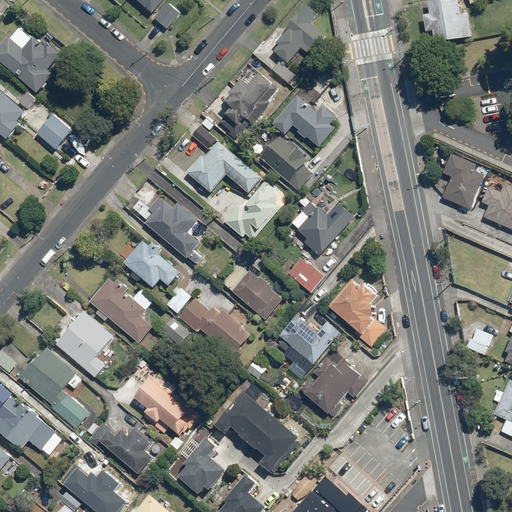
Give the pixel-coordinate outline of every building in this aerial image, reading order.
[(138,0),(154,14),(166,0),(138,0)] [(436,43),(474,37),(471,14),(462,15),(459,0),(438,0),(429,2),(431,13),(425,15),(428,33),(435,31),(436,43)] [(170,3),(158,18),(170,28),(182,14),(170,3)] [(313,55),(328,36),(313,23),(320,14),(308,4),(289,28),(290,29),(278,44),(280,45),(275,52),(290,64),(304,48),(313,55)] [(27,49),(13,37),(0,52),(0,57),(42,92),(58,72),(54,69),(65,56),(39,35),(27,49)] [(295,62),(301,67),(309,58),(303,53),(295,62)] [(298,72),(283,59),(274,69),(290,82),(298,72)] [(268,96),(280,82),(268,72),(260,81),(252,75),(230,99),(238,106),(233,112),(246,123),(253,116),(258,120),(274,102),(268,96)] [(326,99),(334,88),(319,76),(310,88),(326,99)] [(24,121),(32,110),(0,83),(0,129),(12,139),(26,123),(24,121)] [(321,148),(339,128),(334,124),(340,117),(325,105),(320,112),(300,95),(275,124),(288,135),(296,126),(321,148)] [(49,105),(40,117),(49,124),(41,133),(62,150),(78,129),(49,105)] [(212,149),(220,140),(203,126),(195,135),(212,149)] [(301,191),(316,174),(307,166),(311,161),(306,156),(308,154),(300,148),(298,150),(283,137),(264,159),(301,191)] [(214,194),(230,175),(252,194),(265,178),(222,142),(207,159),(204,156),(190,173),(214,194)] [(472,210),(488,175),(476,170),(479,164),(453,153),(445,172),(454,176),(445,198),(472,210)] [(256,241),(287,207),(279,200),(278,190),(269,182),(246,208),(242,205),(228,222),(246,238),(249,235),(256,241)] [(486,218),(511,229),(511,185),(507,183),(503,193),(491,187),(484,203),(491,206),(486,218)] [(204,243),(192,233),(202,220),(181,203),(177,209),(167,200),(163,205),(159,202),(153,210),(157,214),(149,224),(191,258),(192,257),(203,266),(208,260),(197,251),(204,243)] [(323,256),(348,228),(323,207),(321,209),(314,202),(295,223),(302,229),(301,230),(311,239),(308,243),(323,256)] [(173,286),(184,273),(162,254),(166,250),(157,242),(153,246),(147,241),(128,264),(158,289),(165,280),(173,286)] [(263,251),(254,254),(259,270),(268,267),(263,251)] [(315,293),(328,278),(306,258),(292,273),(315,293)] [(269,320),(286,299),(254,271),(251,274),(241,265),(225,283),(269,320)] [(143,343),(157,327),(146,317),(160,301),(146,289),(138,299),(130,293),(134,289),(122,279),(119,283),(114,279),(94,302),(143,343)] [(375,348),(390,329),(374,316),(376,316),(376,304),(373,304),(381,295),(367,284),(364,287),(355,280),(333,307),(360,329),(357,333),(375,348)] [(182,314),(196,297),(185,289),(172,305),(182,314)] [(475,300),(452,291),(448,300),(472,309),(475,300)] [(313,297),(303,307),(314,316),(323,306),(313,297)] [(237,356),(254,335),(245,328),(247,326),(227,310),(225,313),(217,307),(213,311),(199,299),(183,318),(200,331),(202,328),(237,356)] [(104,353),(118,336),(88,311),(73,328),(71,326),(59,341),(61,343),(60,344),(99,377),(113,361),(104,353)] [(317,364),(344,332),(331,322),(322,333),(301,315),(284,336),(317,364)] [(184,346),(195,333),(177,318),(166,332),(184,346)] [(469,347),(487,355),(496,336),(480,328),(475,339),(473,338),(469,347)] [(80,428),(93,413),(66,390),(72,383),(78,389),(85,381),(79,375),(81,373),(51,347),(37,364),(35,362),(21,378),(80,428)] [(0,366),(8,373),(16,363),(2,351),(0,352),(0,366)] [(343,402),(351,392),(357,397),(371,380),(355,367),(357,365),(348,358),(341,366),(330,357),(317,373),(322,377),(317,383),(312,379),(303,390),(336,417),(346,405),(343,402)] [(263,360),(254,368),(262,377),(271,369),(263,360)] [(150,382),(160,371),(150,361),(140,372),(150,382)] [(284,372),(274,383),(287,395),(297,384),(284,372)] [(142,395),(155,407),(152,411),(164,422),(168,418),(186,435),(205,414),(160,374),(142,395)] [(497,414),(509,420),(504,431),(511,435),(511,379),(497,414)] [(0,407),(12,394),(0,383),(0,407)] [(233,430),(239,423),(275,454),(269,461),(279,470),(310,435),(252,385),(222,420),(233,430)] [(308,400),(297,390),(286,403),(298,413),(308,400)] [(0,430),(21,448),(29,438),(44,451),(45,449),(52,455),(66,439),(58,433),(59,432),(17,396),(0,415),(4,418),(0,423),(0,430)] [(334,420),(322,419),(322,429),(333,429),(334,420)] [(114,451),(143,474),(157,457),(149,450),(155,443),(138,430),(133,436),(125,429),(121,434),(107,423),(92,441),(110,455),(114,451)] [(199,437),(180,458),(192,468),(187,474),(207,491),(213,484),(218,488),(237,468),(219,451),(226,443),(216,433),(206,444),(199,437)] [(0,472),(14,457),(0,444),(0,472)] [(115,511),(124,500),(118,494),(125,486),(106,471),(100,478),(81,461),(67,478),(98,504),(102,500),(115,511)] [(231,505),(225,511),(226,511),(268,511),(276,503),(260,489),(268,479),(255,469),(227,502),(231,505)] [(363,511),(324,475),(289,511),(363,511)] [(77,511),(84,504),(69,491),(62,499),(77,511)] [(174,511),(153,494),(136,511),(174,511)]
